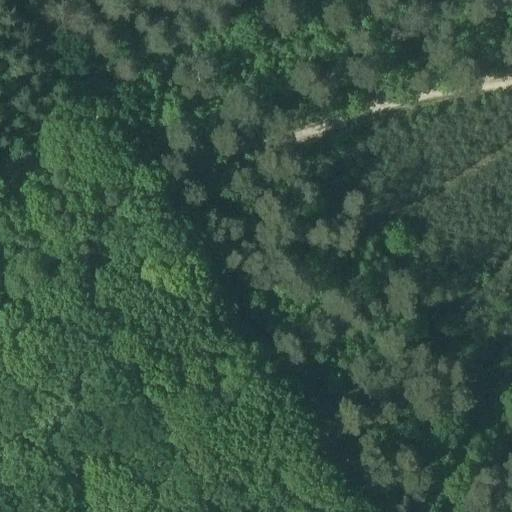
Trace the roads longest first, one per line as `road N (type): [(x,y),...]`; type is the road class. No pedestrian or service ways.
road 1 (track): [(33,0),(398,511)]
road 2 (track): [(511,70),(406,83),(295,129),(143,158),(0,170)]
